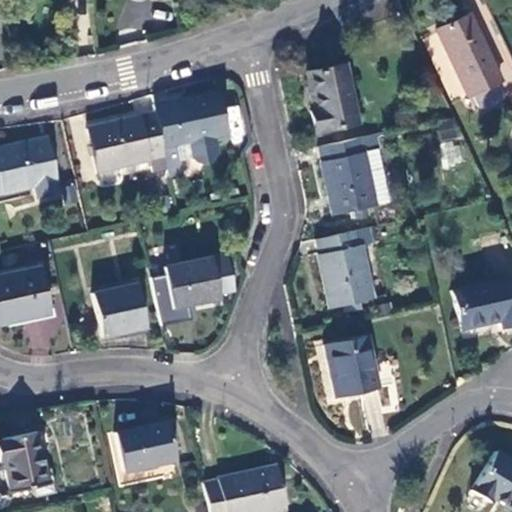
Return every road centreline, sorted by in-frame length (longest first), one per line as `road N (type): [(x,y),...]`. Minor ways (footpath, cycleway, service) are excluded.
road 1 (residential): [(242,40),(257,82),(280,230),(227,387)]
road 2 (residential): [(242,40),(127,75),(0,99)]
road 3 (residential): [(0,367),(12,375),(161,371),(227,387)]
road 4 (residential): [(356,479),(461,413),(511,403)]
road 5 (residential): [(227,387),(356,479)]
